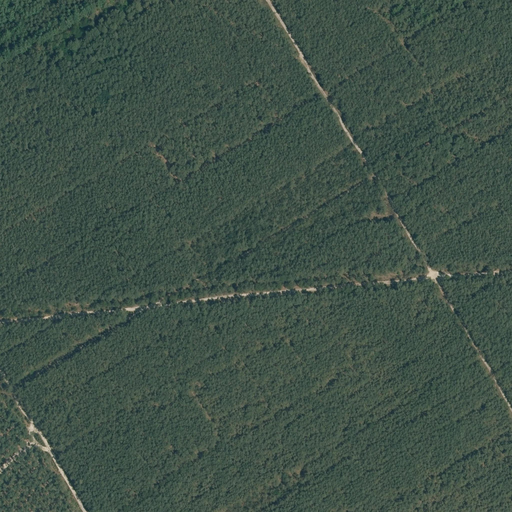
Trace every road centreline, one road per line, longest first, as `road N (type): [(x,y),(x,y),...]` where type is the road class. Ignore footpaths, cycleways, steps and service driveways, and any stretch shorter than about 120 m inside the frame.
road 1 (track): [(10,390),(511,96)]
road 2 (track): [(511,269),(0,322)]
road 3 (track): [(511,411),(267,0)]
road 4 (track): [(84,511),(0,373)]
